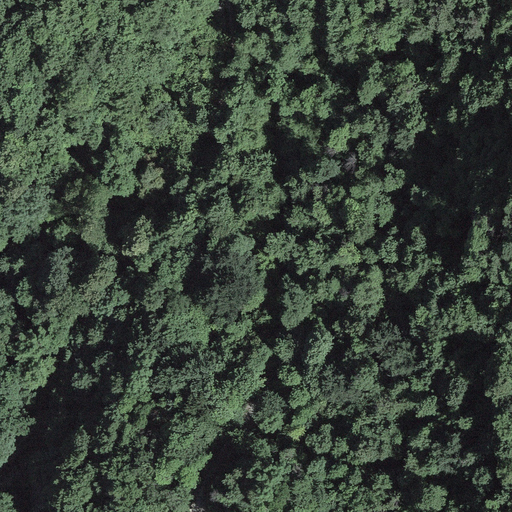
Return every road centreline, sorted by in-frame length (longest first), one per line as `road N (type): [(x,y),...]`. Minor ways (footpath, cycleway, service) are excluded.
road 1 (track): [(245,0),(263,17),(284,105),(290,303),(272,370),(196,511)]
road 2 (track): [(0,463),(63,394),(97,300),(184,209),(220,108),(224,0)]
